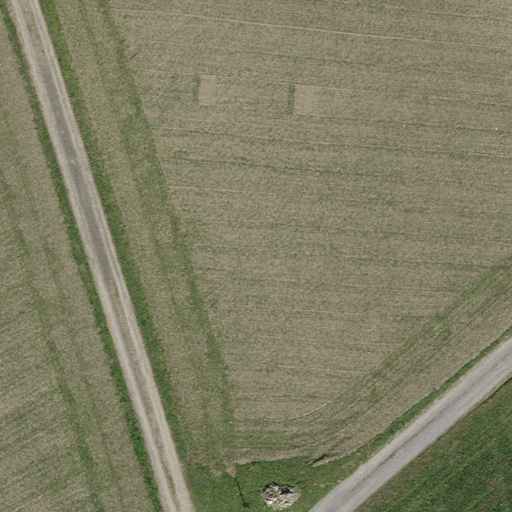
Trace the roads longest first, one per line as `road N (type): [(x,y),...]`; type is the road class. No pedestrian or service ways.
road 1 (track): [(17,0),(178,511)]
road 2 (track): [(333,511),(511,352)]
